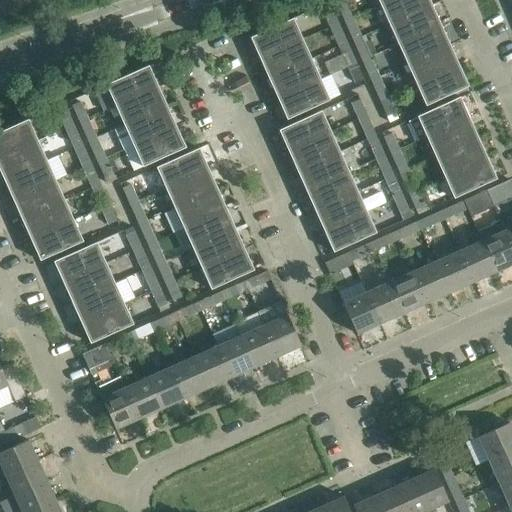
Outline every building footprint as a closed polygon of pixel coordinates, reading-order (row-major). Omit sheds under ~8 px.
[(343,0),(336,3),(344,20),(352,17),(344,0),(343,0)] [(388,0),(380,4),(389,24),(431,5),(429,0),(388,0)] [(440,25),(431,5),(389,24),(398,44),(440,25)] [(322,10),(330,26),(338,22),(331,7),(322,10)] [(359,32),(352,17),(344,20),(351,36),(359,32)] [(250,37),(259,58),(302,39),(293,18),(250,37)] [(345,39),(338,22),(330,26),(337,42),(345,39)] [(449,45),(440,25),(398,44),(407,64),(449,45)] [(353,42),(362,60),(370,57),(362,38),(353,42)] [(311,59),(302,39),(259,58),(268,78),(311,59)] [(339,48),(347,66),(356,62),(348,45),(339,48)] [(407,64),(416,84),(458,65),(449,45),(407,64)] [(377,72),(370,57),(362,60),(369,76),(377,72)] [(268,78),(277,98),(320,79),(311,59),(268,78)] [(363,79),(356,62),(347,66),(355,83),(363,79)] [(105,84),(115,105),(158,86),(148,65),(105,84)] [(468,86),(458,65),(416,84),(425,105),(468,86)] [(329,100),(320,79),(277,98),(286,119),(329,100)] [(372,84),(380,101),(388,97),(381,80),(372,84)] [(115,105),(124,125),(167,106),(158,86),(115,105)] [(395,112),(388,97),(380,101),(387,116),(395,112)] [(459,97),(416,116),(426,137),(469,118),(459,97)] [(351,102),(358,119),(367,115),(359,99),(351,102)] [(79,121),(87,117),(80,101),(71,105),(79,121)] [(124,125),(133,145),(176,126),(167,106),(124,125)] [(57,111),(65,127),(73,123),(66,107),(57,111)] [(288,150),(331,131),(321,110),(278,129),(288,150)] [(374,131),(367,115),(358,119),(365,135),(374,131)] [(79,121),(86,137),(95,134),(87,117),(79,121)] [(469,118),(426,137),(435,157),(478,138),(469,118)] [(0,131),(0,156),(37,139),(28,119),(0,131)] [(80,139),(73,123),(65,127),(72,143),(80,139)] [(176,126),(133,145),(142,166),(185,147),(176,126)] [(296,171),(340,151),(331,131),(288,150),(296,171)] [(383,136),(390,153),(399,149),(392,133),(383,136)] [(478,138),(435,157),(444,177),(487,158),(478,138)] [(0,171),(3,179),(46,159),(37,139),(0,156),(0,171)] [(369,143),(376,159),(385,155),(378,139),(369,143)] [(97,161),(105,158),(98,141),(90,145),(97,161)] [(75,151),(83,167),(91,163),(84,147),(75,151)] [(199,147),(156,167),(165,188),(208,168),(199,147)] [(406,165),(399,149),(390,153),(397,169),(406,165)] [(305,190),(349,171),(340,151),(296,171),(305,190)] [(385,155),(376,159),(383,175),(392,171),(385,155)] [(97,161),(104,178),(113,174),(105,158),(97,161)] [(487,158),(444,177),(453,198),(496,179),(487,158)] [(3,179),(12,199),(55,180),(46,159),(3,179)] [(98,180),(91,163),(83,167),(90,183),(98,180)] [(208,168),(165,188),(174,208),(217,188),(208,168)] [(314,211),(358,191),(349,171),(305,190),(314,211)] [(408,193),(417,189),(410,173),(401,176),(408,193)] [(387,183),(394,199),(403,195),(396,179),(387,183)] [(492,187),(486,190),(492,205),(511,195),(511,184),(510,179),(492,187)] [(12,199),(21,219),(64,200),(55,180),(12,199)] [(129,204),(137,200),(130,184),(122,187),(129,204)] [(93,191),(101,208),(109,204),(102,187),(93,191)] [(217,188),(174,208),(183,228),(226,209),(217,188)] [(424,206),(417,189),(408,193),(416,209),(424,206)] [(323,230),(366,211),(358,191),(314,211),(323,230)] [(480,193),(463,200),(467,209),(484,201),(480,193)] [(403,195),(394,199),(402,216),(410,212),(403,195)] [(21,219),(30,239),(73,220),(64,200),(21,219)] [(129,204),(136,220),(145,216),(137,200),(129,204)] [(463,200),(446,208),(450,216),(467,209),(463,200)] [(116,220),(109,204),(101,208),(108,224),(116,220)] [(226,209),(183,228),(192,248),(235,229),(226,209)] [(333,252),(376,232),(366,211),(323,230),(333,252)] [(434,213),(417,221),(421,229),(438,222),(434,213)] [(511,215),(500,221),(504,230),(511,248),(511,215)] [(40,260),(83,241),(73,220),(30,239),(40,260)] [(417,221),(400,228),(404,237),(421,229),(417,221)] [(500,221),(477,231),(481,241),(495,272),(511,263),(511,248),(504,230),(500,221)] [(147,244),(156,240),(148,224),(140,228),(147,244)] [(235,229),(192,248),(201,268),(244,249),(235,229)] [(126,234),(133,250),(141,246),(134,230),(126,234)] [(388,234),(371,242),(374,250),(392,242),(388,234)] [(147,244),(154,260),(163,256),(156,240),(147,244)] [(495,272),(481,241),(458,251),(472,282),(495,272)] [(63,282),(106,262),(96,242),(53,261),(63,282)] [(371,242),(354,249),(358,257),(374,250),(371,242)] [(149,262),(141,246),(133,250),(140,266),(149,262)] [(244,249),(201,268),(210,289),(253,270),(244,249)] [(472,282),(458,251),(435,261),(449,292),(472,282)] [(324,262),(330,274),(353,264),(348,252),(324,262)] [(449,292),(435,261),(412,272),(426,303),(449,292)] [(72,302),(115,283),(106,262),(63,282),(72,302)] [(165,284),(174,281),(166,264),(158,268),(165,284)] [(144,274),(151,291),(160,287),(152,270),(144,274)] [(267,270),(249,278),(253,287),(270,279),(267,270)] [(426,303),(412,272),(389,282),(403,313),(426,303)] [(165,284),(172,300),(181,297),(174,281),(165,284)] [(361,281),(337,292),(356,334),(380,323),(366,292),(361,281)] [(403,313),(389,282),(366,292),(380,323),(403,313)] [(81,322),(124,303),(115,283),(72,302),(81,322)] [(220,291),(224,300),(241,292),(237,284),(220,291)] [(167,303),(160,287),(151,291),(158,307),(167,303)] [(220,291),(203,299),(207,307),(224,300),(220,291)] [(90,343),(133,324),(124,303),(81,322),(90,343)] [(174,312),(178,320),(195,313),(191,305),(174,312)] [(174,312),(157,320),(161,328),(178,320),(174,312)] [(287,314),(263,325),(277,356),(300,345),(287,314)] [(235,325),(254,366),(277,356),(263,325),(258,315),(235,325)] [(128,333),(132,341),(149,334),(145,325),(128,333)] [(212,336),(217,346),(231,377),(254,366),(235,325),(212,336)] [(128,333),(111,340),(115,349),(132,341),(128,333)] [(81,354),(88,369),(112,358),(105,343),(81,354)] [(217,346),(194,356),(208,387),(231,377),(217,346)] [(208,387),(194,356),(171,366),(185,397),(208,387)] [(0,367),(0,408),(14,402),(26,397),(11,363),(10,363),(10,364),(0,368),(0,367)] [(171,366),(148,377),(162,408),(185,397),(171,366)] [(120,376),(96,387),(115,429),(139,418),(125,387),(120,376)] [(162,408),(148,377),(125,387),(139,418),(162,408)] [(511,448),(511,429),(509,422),(477,436),(488,460),(511,448)] [(17,425),(4,431),(9,442),(22,436),(17,425)] [(0,445),(9,442),(4,431),(0,432),(0,445)] [(0,452),(0,464),(5,475),(37,460),(28,440),(0,452)] [(511,448),(488,460),(498,483),(511,476),(511,448)] [(434,455),(442,473),(450,469),(442,452),(434,455)] [(46,480),(37,460),(5,475),(14,495),(46,480)] [(448,501),(433,469),(413,478),(427,510),(448,501)] [(511,476),(498,483),(509,506),(511,504),(511,476)] [(404,511),(422,511),(427,510),(413,478),(393,487),(404,511)] [(14,495),(21,511),(27,511),(55,500),(46,480),(14,495)] [(447,485),(455,502),(463,499),(456,481),(447,485)] [(404,511),(393,487),(373,495),(380,511),(404,511)] [(356,511),(380,511),(373,495),(353,505),(356,511)] [(349,511),(343,496),(322,505),(325,511),(349,511)] [(469,511),(463,499),(455,502),(459,511),(469,511)] [(60,511),(55,500),(27,511),(60,511)]
